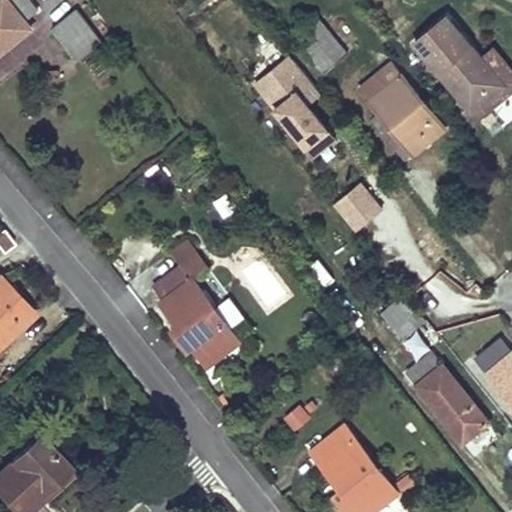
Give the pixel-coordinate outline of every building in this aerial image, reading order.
[(0,0),(0,53),(30,30),(24,21),(36,11),(26,0),(0,0)] [(100,41),(76,10),(52,28),(76,58),(100,41)] [(318,42),(330,32),(317,16),(305,26),(318,42)] [(482,62),(446,21),(414,47),(471,113),(501,87),(508,95),(511,91),(511,73),(493,52),(482,62)] [(349,55),(330,32),(318,42),(307,51),(326,74),(349,55)] [(267,97),(284,83),(277,75),(295,60),(293,56),(257,85),(267,97)] [(295,60),(277,75),(284,83),(267,97),(316,157),(338,139),(316,112),(314,114),(309,107),(324,95),(295,60)] [(360,90),(381,115),(415,155),(445,129),(391,65),(360,90)] [(501,87),(471,113),(478,121),(508,95),(501,87)] [(415,155),(381,115),(372,122),(406,163),(415,155)] [(383,212),(362,185),(335,207),(356,233),(383,212)] [(12,242),(1,229),(0,229),(0,244),(4,249),(12,242)] [(189,243),(174,254),(183,266),(198,255),(189,243)] [(186,341),(187,341),(188,340),(189,340),(195,347),(209,366),(241,342),(231,329),(216,309),(193,279),(208,268),(198,255),(183,266),(155,287),(165,301),(162,303),(179,326),(172,331),(178,339),(179,340),(180,340),(181,341),(182,341),(183,341),(184,341),(185,342),(186,341)] [(255,262),(242,275),(270,303),(283,290),(255,262)] [(470,284),(452,262),(441,270),(459,292),(470,284)] [(459,292),(441,270),(417,288),(418,289),(436,311),(459,292)] [(0,339),(6,334),(10,338),(35,314),(1,278),(0,278),(0,339)] [(399,298),(391,289),(383,296),(390,305),(399,298)] [(216,309),(231,329),(249,315),(234,295),(216,309)] [(424,323),(414,310),(403,296),(384,312),(395,325),(404,338),(424,323)] [(0,347),(10,338),(6,334),(0,339),(0,347)] [(179,340),(178,339),(188,352),(190,350),(195,347),(189,340),(188,340),(187,341),(186,341),(185,342),(184,341),(183,341),(182,341),(181,341),(180,340),(179,340)] [(478,363),(511,405),(511,351),(504,341),(478,363)] [(418,386),(446,422),(451,418),(468,439),(489,423),(434,353),(409,373),(418,384),(418,386)] [(312,417),(302,405),(288,417),(297,429),(312,417)] [(451,418),(446,422),(463,443),(468,439),(451,418)] [(315,452),(346,488),(364,511),(373,511),(402,490),(348,425),(315,452)] [(46,490),(71,467),(42,436),(0,473),(0,489),(21,511),(28,511),(48,493),(46,490)] [(73,470),(71,467),(46,490),(48,493),(73,470)] [(401,482),(407,490),(415,484),(408,476),(401,482)] [(364,511),(346,488),(337,495),(350,511),(364,511)]
